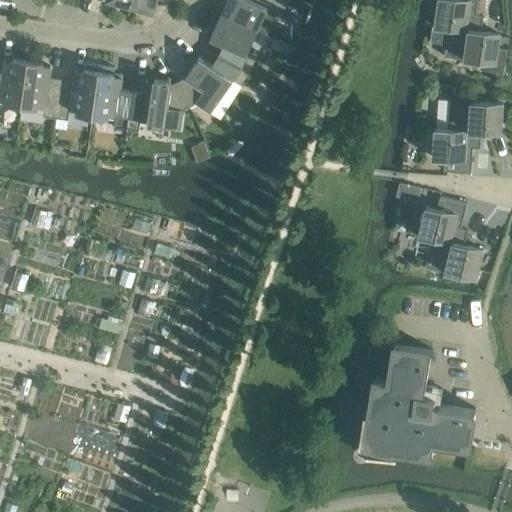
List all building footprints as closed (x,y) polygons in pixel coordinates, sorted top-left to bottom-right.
[(131,0),(130,5),(153,12),(155,0),(131,0)] [(223,0),(218,10),(217,10),(217,11),(258,29),(267,8),(282,15),(288,0),(223,0)] [(438,0),(435,25),(448,27),(448,26),(453,27),(453,26),(481,31),(483,18),(482,18),(481,19),(475,18),(478,0),(438,0)] [(248,51),(258,29),(217,11),(211,28),(213,29),(211,35),(230,44),(224,56),(250,70),(257,55),(248,51)] [(443,55),(483,61),(495,62),(500,33),(487,31),(487,33),(481,33),(481,31),(453,26),(453,27),(448,26),(448,27),(443,55)] [(182,73),(181,74),(185,76),(177,81),(189,106),(196,103),(210,112),(232,79),(240,84),(249,71),(250,71),(250,70),(224,56),(217,67),(199,56),(196,61),(194,59),(183,74),(182,73)] [(0,101),(22,104),(28,60),(13,58),(13,60),(4,59),(2,76),(0,75),(0,101)] [(45,108),(44,115),(56,117),(61,84),(49,83),(51,66),(43,64),(43,62),(28,60),(22,104),(45,108)] [(69,111),(92,115),(100,64),(85,62),(84,70),(75,69),(73,86),(61,84),(56,117),(68,119),(69,111)] [(122,73),(114,72),(115,66),(100,64),(92,115),(115,118),(114,126),(127,128),(127,127),(131,94),(120,93),(122,73)] [(182,110),(189,106),(177,81),(170,85),(170,80),(155,78),(154,81),(146,79),(144,96),(131,94),(127,127),(139,129),(140,122),(179,127),(182,110)] [(450,99),(448,127),(448,128),(454,129),(481,131),(482,129),(488,130),(487,132),(501,132),(503,103),(490,102),(450,99)] [(435,127),(433,157),(445,158),(444,170),(471,172),(473,142),(479,142),(479,144),(481,144),(481,131),(454,129),(448,128),(448,127),(435,127)] [(419,235),(432,238),(432,237),(437,239),(437,238),(464,244),(467,232),(466,231),(466,233),(460,231),(467,202),(440,196),(437,208),(426,205),(419,235)] [(395,229),(405,231),(406,227),(402,221),(397,219),(395,229)] [(464,274),(476,277),(483,249),(470,246),(470,247),(464,246),(464,244),(437,238),(437,239),(432,237),(432,238),(425,266),(464,275),(464,274)] [(435,441),(470,447),(476,409),(434,404),(436,395),(435,395),(436,388),(426,386),(431,350),(395,344),(390,379),(376,377),(373,394),(371,394),(368,412),(365,412),(361,441),(368,451),(397,455),(397,450),(433,455),(435,441)]
